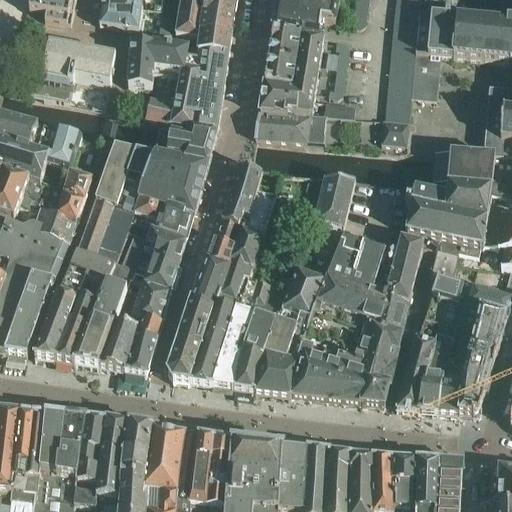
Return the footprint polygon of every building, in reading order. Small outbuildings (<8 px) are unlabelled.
[(34,0),(32,16),(48,19),(47,26),(70,30),(73,31),(75,19),(78,0),(34,0)] [(103,0),(103,7),(142,12),(140,0),(103,0)] [(181,0),(175,39),(200,42),(200,43),(213,45),(214,40),(229,42),(229,46),(231,46),(235,17),(236,13),(237,0),(181,0)] [(278,0),(273,37),(303,41),(320,43),(322,28),(334,30),(339,0),(278,0)] [(364,0),(357,0),(355,15),(367,16),(370,1),(364,0)] [(420,13),(421,1),(410,0),(398,0),(397,10),(420,13)] [(412,104),(437,107),(441,62),(452,63),(452,64),(507,70),(505,97),(490,96),(485,153),(493,159),(493,162),(496,162),(496,164),(511,165),(511,27),(439,21),(442,0),(421,0),(421,1),(420,13),(419,24),(418,36),(417,47),(416,59),(415,70),(414,82),(412,93),(412,104)] [(103,7),(100,29),(139,35),(142,12),(103,7)] [(397,10),(396,22),(419,24),(420,13),(397,10)] [(365,29),(367,16),(355,15),(353,31),(360,32),(365,29)] [(396,22),(394,34),(418,36),(419,24),(396,22)] [(169,39),(170,31),(160,30),(159,38),(169,39)] [(394,34),(393,45),(417,47),(418,36),(394,34)] [(264,90),(294,94),(303,41),(273,37),(264,90)] [(150,105),(145,125),(160,128),(160,129),(160,130),(172,131),(192,134),(217,138),(229,60),(229,55),(231,46),(229,46),(229,42),(214,40),(213,45),(200,43),(198,54),(198,55),(189,54),(187,53),(181,82),(177,82),(172,107),(172,111),(150,105)] [(314,107),(316,99),(319,77),(325,44),(320,43),(303,41),(294,94),(264,90),(259,119),(288,122),(288,120),(312,122),(314,107)] [(393,45),(392,57),(416,59),(417,47),(393,45)] [(349,53),(346,49),(337,47),(336,55),(339,55),(336,76),(346,77),(349,53)] [(152,95),(153,78),(177,82),(181,82),(187,53),(152,48),(152,51),(142,50),(131,49),(128,93),(152,95)] [(39,103),(38,103),(52,106),(70,109),(70,108),(75,85),(110,91),(116,62),(88,57),(82,55),(49,49),(45,70),(39,103)] [(392,57),(391,68),(415,70),(416,59),(392,57)] [(391,68),(390,80),(414,82),(415,70),(391,68)] [(329,103),(338,104),(342,101),(346,77),(336,76),(333,96),(330,96),(329,103)] [(390,80),(389,91),(412,93),(414,82),(390,80)] [(389,91),(388,103),(411,105),(412,104),(412,93),(389,91)] [(388,103),(387,114),(410,116),(411,114),(411,105),(388,103)] [(326,108),(324,123),(328,123),(354,125),(355,113),(326,108)] [(386,123),(386,127),(409,129),(410,125),(410,116),(387,114),(386,123)] [(44,131),(38,129),(0,118),(0,144),(28,153),(37,156),(44,131)] [(257,144),(306,149),(323,151),(328,123),(324,123),(312,122),(288,120),(288,122),(259,119),(258,129),(255,144),(257,144)] [(383,127),(381,150),(407,153),(409,129),(386,127),(383,127)] [(208,170),(210,160),(213,152),(217,138),(192,134),(160,130),(159,135),(158,141),(158,144),(156,155),(155,158),(166,161),(167,156),(169,156),(185,159),(183,164),(208,170)] [(0,176),(30,187),(29,188),(40,191),(41,187),(46,169),(71,176),(82,142),(44,131),(37,156),(28,153),(0,144),(0,176)] [(166,161),(155,158),(114,149),(95,203),(96,203),(116,212),(122,198),(139,205),(193,220),(208,170),(183,164),(185,159),(169,156),(167,156),(166,161)] [(415,193),(404,245),(423,250),(422,253),(438,256),(451,260),(452,257),(458,258),(478,263),(480,254),(484,255),(489,212),(491,212),(493,200),(493,193),(494,189),(494,188),(496,169),(496,164),(496,162),(493,162),(451,159),(436,159),(436,161),(435,162),(433,189),(432,196),(415,192),(415,193)] [(496,169),(494,188),(499,190),(500,181),(511,183),(511,165),(496,164),(496,169)] [(250,211),(256,193),(258,188),(261,175),(252,174),(252,175),(239,173),(235,186),(229,204),(250,211)] [(0,234),(3,235),(7,226),(13,228),(19,213),(29,188),(30,187),(0,176),(0,234)] [(70,180),(66,195),(57,222),(76,229),(84,207),(91,186),(70,180)] [(323,184),(314,225),(344,232),(355,185),(355,184),(354,184),(345,184),(324,182),(323,183),(323,184)] [(40,191),(29,188),(19,213),(40,220),(41,217),(57,222),(66,195),(41,187),(40,191)] [(493,193),(493,200),(506,203),(511,204),(511,192),(499,190),(494,189),(493,193)] [(218,306),(239,313),(243,303),(249,283),(252,272),(261,240),(275,198),(256,193),(250,211),(243,234),(242,233),(238,231),(222,226),(215,245),(231,250),(225,269),(230,270),(220,299),(218,306)] [(96,203),(77,256),(114,270),(115,269),(131,226),(139,205),(122,198),(116,212),(96,203)] [(489,212),(484,255),(485,253),(505,258),(501,275),(502,275),(511,277),(511,204),(506,203),(504,215),(491,212),(489,212)] [(243,234),(250,211),(229,204),(222,226),(238,231),(242,233),(243,234)] [(139,205),(131,226),(152,233),(186,245),(193,220),(139,205)] [(41,217),(40,220),(36,230),(34,229),(23,232),(13,228),(7,226),(3,235),(0,242),(0,280),(8,284),(31,284),(52,288),(68,251),(76,229),(57,222),(41,217)] [(152,233),(147,244),(147,245),(141,259),(178,270),(186,245),(152,233)] [(114,330),(126,297),(130,287),(130,285),(133,276),(141,259),(147,245),(147,244),(135,239),(122,272),(115,269),(114,270),(106,290),(74,370),(97,374),(98,373),(114,330)] [(292,403),(361,411),(362,411),(362,412),(383,414),(388,393),(396,356),(397,356),(408,309),(421,257),(422,253),(423,250),(404,245),(401,245),(398,260),(344,243),(341,249),(337,248),(334,249),(324,272),(330,274),(326,284),(317,306),(298,366),(300,367),(298,373),(292,403)] [(225,269),(231,250),(215,245),(208,266),(223,272),(225,269)] [(77,256),(71,270),(88,278),(86,282),(97,287),(106,290),(114,270),(77,256)] [(452,257),(451,260),(438,256),(432,281),(438,283),(451,286),(458,258),(452,257)] [(130,285),(143,289),(170,297),(178,270),(141,259),(133,276),(130,285)] [(225,269),(223,272),(208,266),(192,310),(209,316),(214,317),(217,308),(218,306),(220,299),(230,270),(225,269)] [(57,300),(75,309),(78,302),(86,282),(88,278),(71,270),(63,286),(64,286),(57,300)] [(265,368),(255,399),(291,404),(291,402),(292,403),(300,367),(298,366),(317,306),(326,284),(297,274),(288,296),(265,368)] [(0,359),(5,360),(31,284),(8,284),(6,283),(0,299),(0,359)] [(238,316),(213,393),(233,396),(244,358),(245,355),(254,325),(245,322),(256,286),(256,285),(249,283),(243,303),(239,313),(238,316)] [(467,312),(479,317),(506,324),(511,304),(482,295),(473,293),(451,286),(438,283),(431,302),(462,311),(467,312)] [(52,288),(31,284),(5,360),(6,360),(26,364),(26,362),(52,288)] [(255,399),(265,368),(288,296),(256,285),(256,286),(245,322),(254,325),(245,355),(244,358),(233,396),(255,399)] [(54,366),(73,371),(74,370),(106,290),(97,287),(89,307),(78,302),(75,309),(54,366)] [(161,329),(170,297),(143,289),(139,301),(135,312),(144,315),(142,325),(161,329)] [(139,301),(126,297),(114,330),(98,373),(124,378),(133,350),(142,325),(144,315),(135,312),(139,301)] [(35,364),(54,366),(75,309),(57,300),(34,363),(35,364)] [(431,302),(423,326),(440,330),(436,342),(453,347),(456,333),(462,311),(431,302)] [(238,316),(239,313),(218,306),(217,308),(214,317),(202,351),(190,389),(213,393),(238,316)] [(180,343),(202,351),(214,317),(209,316),(192,310),(180,343)] [(444,387),(439,419),(457,421),(461,388),(479,317),(467,312),(462,311),(456,333),(461,334),(453,369),(448,367),(444,387)] [(506,324),(479,317),(461,388),(486,395),(492,375),(492,376),(496,361),(506,324)] [(161,329),(142,325),(133,350),(154,355),(155,350),(162,330),(161,329)] [(402,415),(418,417),(436,342),(440,330),(423,326),(419,339),(414,344),(405,379),(398,408),(398,409),(398,410),(398,411),(398,412),(399,413),(399,414),(400,415),(401,415),(402,415)] [(436,342),(418,417),(439,419),(444,387),(448,367),(453,347),(436,342)] [(190,390),(190,389),(202,351),(180,343),(168,380),(173,387),(190,390)] [(146,382),(154,355),(133,350),(124,378),(146,382)] [(480,418),(486,395),(461,388),(457,421),(474,423),(480,418)] [(0,495),(12,497),(12,492),(14,481),(21,418),(0,415),(0,495)] [(12,492),(12,497),(13,497),(13,498),(24,499),(26,482),(26,478),(33,420),(21,418),(14,481),(12,492)] [(24,499),(13,498),(13,497),(12,497),(0,495),(0,511),(35,511),(37,500),(40,483),(41,476),(46,421),(33,420),(26,478),(26,482),(24,499)] [(35,511),(52,511),(66,423),(46,421),(41,476),(40,483),(37,500),(35,511)] [(74,511),(75,511),(77,485),(76,485),(83,425),(66,423),(52,511),(74,511)] [(76,485),(77,485),(75,511),(85,511),(95,511),(96,503),(107,427),(83,425),(76,485)] [(119,511),(120,505),(129,430),(107,426),(107,427),(96,503),(95,511),(119,511)] [(144,511),(147,493),(145,493),(153,434),(135,431),(129,430),(120,505),(119,511),(144,511)] [(177,511),(184,440),(163,436),(153,434),(145,493),(147,493),(144,511),(177,511)] [(190,511),(198,442),(184,440),(177,511),(190,511)] [(190,511),(225,511),(232,446),(214,444),(198,442),(190,511)] [(303,511),(307,456),(284,453),(232,446),(225,511),(303,511)] [(324,511),(327,459),(307,456),(303,511),(324,511)] [(346,511),(350,462),(327,459),(324,511),(346,511)] [(350,462),(346,511),(369,511),(371,464),(350,462)] [(369,511),(391,511),(391,488),(391,466),(378,465),(371,464),(369,511)] [(398,466),(391,466),(391,488),(391,511),(414,511),(416,467),(398,466)] [(435,511),(436,501),(437,468),(416,467),(414,511),(435,511)] [(456,469),(437,468),(436,501),(459,502),(459,493),(460,493),(461,475),(456,469)] [(500,511),(511,511),(511,474),(503,473),(499,477),(498,511),(500,511)] [(458,511),(459,502),(436,501),(435,511),(458,511)]
